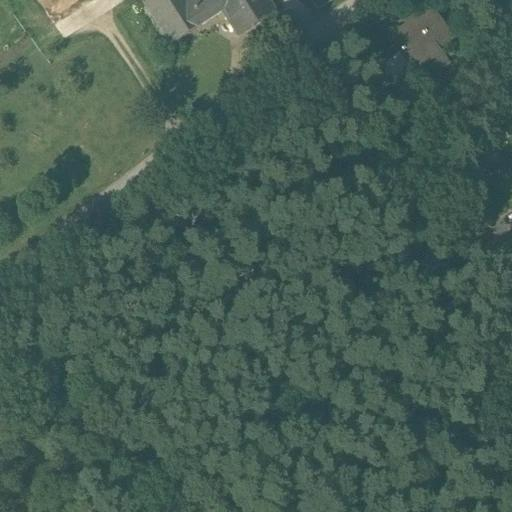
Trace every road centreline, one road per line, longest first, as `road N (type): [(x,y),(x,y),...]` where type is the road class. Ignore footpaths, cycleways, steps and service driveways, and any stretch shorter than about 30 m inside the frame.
road 1 (unclassified): [(0,280),(359,0)]
road 2 (track): [(0,382),(231,511)]
